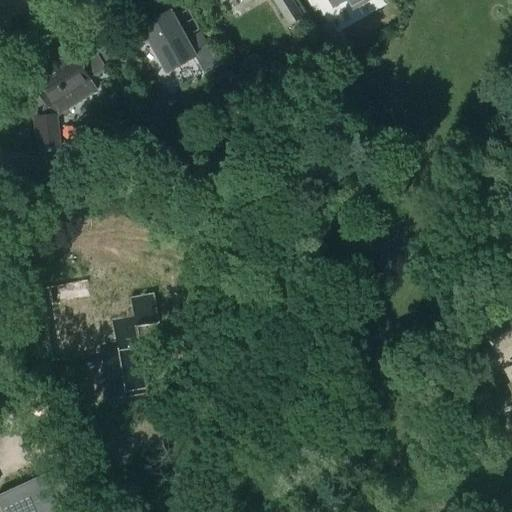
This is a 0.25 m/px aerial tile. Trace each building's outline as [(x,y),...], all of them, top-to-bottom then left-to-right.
[(272,0),(289,26),(303,17),(292,0),(272,0)] [(331,0),(335,7),(346,0),(349,0),(355,10),(372,0),(331,0)] [(134,29),(142,44),(150,40),(166,71),(194,56),(199,65),(213,58),(200,33),(186,39),(171,9),(142,23),(143,24),(134,29)] [(328,49),(342,41),(331,21),(317,30),(328,49)] [(96,91),(67,44),(49,56),(57,67),(34,81),(48,104),(46,105),(44,108),(44,113),(45,116),(36,117),(39,151),(44,151),(47,174),(83,170),(80,143),(61,145),(57,116),(96,91)] [(390,229),(384,211),(357,220),(363,238),(390,229)] [(86,282),(87,287),(56,293),(58,302),(50,303),(57,339),(73,336),(75,350),(111,344),(109,336),(130,332),(127,315),(132,314),(125,273),(98,278),(99,280),(86,282)] [(511,314),(485,329),(496,350),(511,341),(511,314)] [(0,503),(4,511),(78,511),(75,504),(59,469),(28,484),(30,487),(25,489),(23,486),(0,496),(0,503)]
